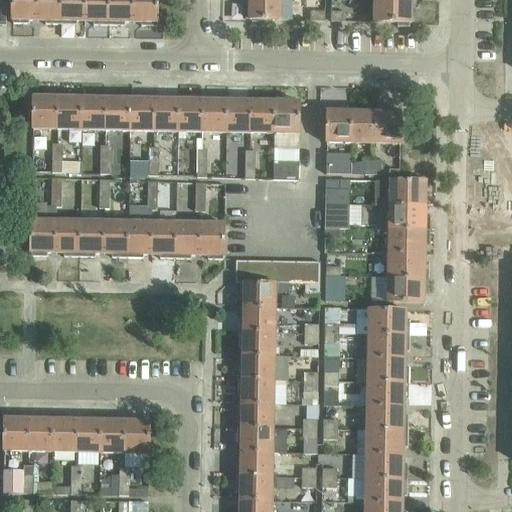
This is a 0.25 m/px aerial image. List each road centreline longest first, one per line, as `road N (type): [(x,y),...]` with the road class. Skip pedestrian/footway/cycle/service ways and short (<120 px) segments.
road 1 (residential): [(188,511),(184,404),(166,395),(0,392)]
road 2 (residential): [(453,506),(459,230)]
road 3 (residential): [(197,62),(462,67)]
road 4 (residential): [(0,58),(197,62)]
